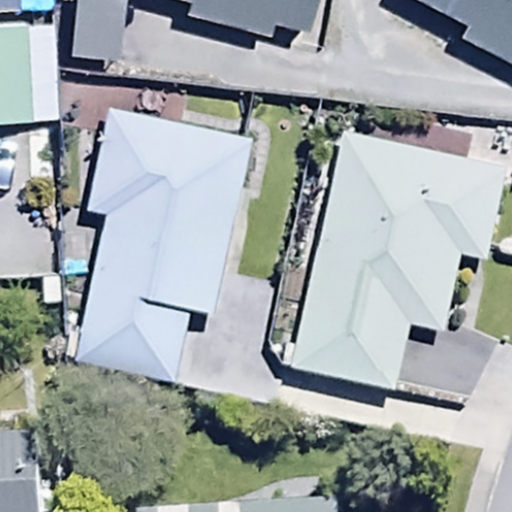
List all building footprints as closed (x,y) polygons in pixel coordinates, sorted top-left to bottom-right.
[(13,0),(0,0),(0,13),(14,13),(13,0)] [(120,0),(73,0),(67,60),(114,65),(120,0)] [(156,0),(188,8),(185,18),(266,40),(269,28),(305,38),(315,0),(156,0)] [(511,0),(405,0),(459,31),(455,39),(511,72),(511,0)] [(0,129),(56,125),(49,29),(0,33),(0,129)] [(192,319),(212,323),(249,144),(110,114),(90,210),(111,215),(78,371),(177,391),(192,319)] [(341,137),(294,381),(462,413),(494,349),(447,332),(461,257),(492,263),(510,170),(341,137)] [(38,511),(34,440),(0,441),(0,511),(38,511)] [(343,511),(342,503),(190,511),(343,511)]
